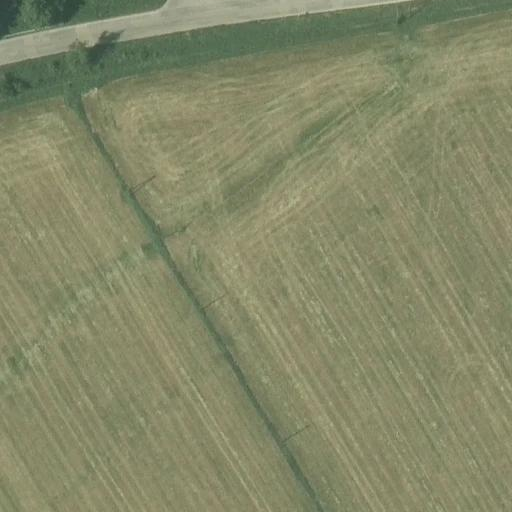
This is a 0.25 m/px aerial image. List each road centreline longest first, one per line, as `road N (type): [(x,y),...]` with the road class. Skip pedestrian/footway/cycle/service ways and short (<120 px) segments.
road 1 (unclassified): [(0,57),(215,16)]
road 2 (unclassified): [(215,16),(341,0)]
